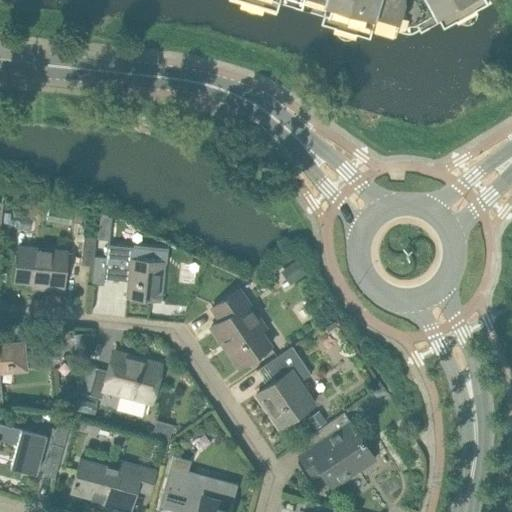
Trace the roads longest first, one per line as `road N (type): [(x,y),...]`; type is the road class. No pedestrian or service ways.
road 1 (residential): [(265,511),(274,476),(173,329),(0,311)]
road 2 (tertiary): [(280,125),(236,95),(193,82),(0,62)]
road 3 (tertiary): [(389,212),(280,125)]
road 4 (tertiary): [(280,125),(362,237)]
